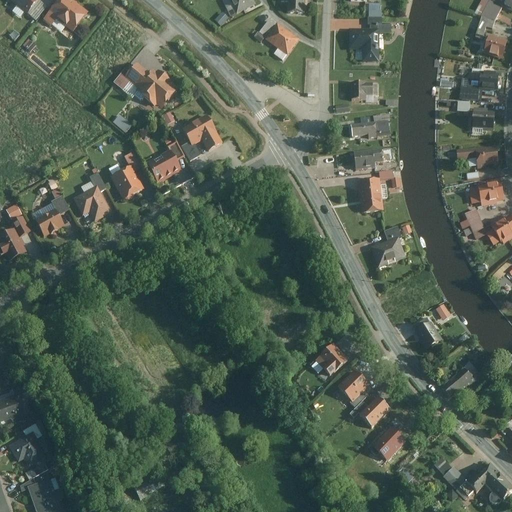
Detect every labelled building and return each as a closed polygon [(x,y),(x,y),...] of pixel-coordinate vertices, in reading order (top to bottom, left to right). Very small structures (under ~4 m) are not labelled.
[(9,0),(26,15),(39,0),(9,0)] [(73,33),(89,12),(72,0),(59,0),(44,21),(51,27),(56,20),(73,33)] [(233,0),(242,16),(258,8),(254,0),(233,0)] [(285,0),(286,2),(285,16),(306,18),(306,0),(285,0)] [(511,12),(511,0),(498,0),(497,3),(511,12)] [(229,19),(223,13),(216,21),(222,26),(229,19)] [(361,50),(362,65),(385,65),(384,37),(393,37),(393,27),(385,28),(385,13),(371,14),(371,30),(346,30),(346,50),(361,50)] [(275,56),(285,63),(302,42),(280,24),(277,28),(270,22),(257,39),(264,44),(268,39),(280,49),(275,56)] [(503,61),(508,41),(488,36),(483,56),(503,61)] [(32,52),(37,46),(30,41),(25,47),(32,52)] [(162,110),(179,89),(153,68),(148,74),(138,65),(125,80),(141,92),(138,95),(155,109),(157,106),(162,110)] [(497,93),(499,75),(481,73),(479,91),(497,93)] [(353,84),(353,106),(367,106),(367,99),(378,99),(377,84),(353,84)] [(458,113),(471,113),(471,103),(458,103),(458,113)] [(175,122),(171,113),(164,117),(169,125),(175,122)] [(493,133),(494,114),(472,113),(471,132),(493,133)] [(133,127),(120,116),(114,123),(127,134),(133,127)] [(223,144),(208,116),(183,130),(191,143),(193,147),(195,145),(202,141),(208,152),(223,144)] [(375,123),(350,126),(352,137),(366,135),(367,140),(392,136),(390,121),(375,123)] [(191,143),(181,148),(189,163),(201,157),(195,145),(193,147),(191,143)] [(178,144),(169,148),(170,150),(177,162),(185,157),(178,144)] [(498,165),(496,148),(476,150),(478,171),(486,170),(486,167),(498,165)] [(177,162),(170,150),(146,165),(157,185),(182,171),(177,162)] [(382,150),(354,153),(356,171),(375,169),(374,165),(383,164),(382,150)] [(135,153),(126,157),(131,166),(134,172),(142,168),(135,153)] [(134,172),(131,166),(111,177),(124,202),(144,191),(134,172)] [(393,170),(378,172),(379,179),(380,182),(392,181),(395,180),(393,170)] [(107,190),(99,174),(92,177),(97,187),(100,193),(107,190)] [(379,179),(358,182),(361,215),(383,213),(379,179)] [(392,181),(394,189),(401,188),(400,179),(395,180),(392,181)] [(505,201),(501,182),(478,187),(482,209),(497,206),(496,203),(505,201)] [(100,193),(97,187),(74,200),(83,217),(90,213),(95,223),(112,214),(100,193)] [(71,211),(64,196),(53,202),(57,210),(60,216),(71,211)] [(18,205),(7,211),(13,222),(23,216),(18,205)] [(60,216),(57,210),(36,221),(44,237),(65,227),(60,216)] [(511,217),(511,215),(491,228),(492,231),(486,235),(494,247),(500,244),(502,247),(511,240),(511,217)] [(31,232),(24,218),(13,223),(16,229),(20,238),(31,232)] [(20,238),(16,229),(0,237),(0,244),(1,246),(0,246),(0,252),(2,257),(7,255),(10,261),(27,253),(20,238)] [(399,229),(385,233),(388,243),(399,240),(402,239),(399,229)] [(388,243),(370,249),(377,270),(406,260),(399,240),(388,243)] [(431,289),(428,283),(417,288),(415,285),(405,291),(401,284),(387,292),(393,301),(388,304),(391,311),(431,289)] [(424,305),(420,297),(413,301),(417,309),(424,305)] [(451,316),(444,305),(437,310),(443,321),(451,316)] [(443,341),(431,324),(416,333),(427,351),(443,341)] [(350,361),(334,344),(315,362),(331,379),(350,361)] [(477,381),(465,368),(447,384),(458,397),(477,381)] [(371,386),(356,370),(338,387),(353,403),(365,392),(371,386)] [(369,396),(365,392),(353,403),(352,404),(355,408),(363,401),(369,396)] [(0,403),(0,421),(3,427),(13,421),(16,427),(31,419),(24,407),(17,394),(0,403)] [(391,410),(377,397),(368,407),(359,415),(373,428),(391,410)] [(368,407),(363,401),(355,408),(349,414),(355,420),(359,415),(368,407)] [(405,443),(390,429),(373,448),(388,462),(405,443)] [(27,462),(31,469),(50,458),(35,433),(11,447),(22,465),(27,462)] [(511,493),(511,488),(489,462),(469,481),(466,483),(474,492),(475,493),(484,485),(500,503),(511,493)] [(469,481),(455,466),(442,477),(456,492),(459,489),(466,483),(469,481)] [(37,486),(29,489),(37,511),(67,511),(53,472),(35,479),(37,486)] [(153,479),(134,485),(138,499),(158,492),(153,479)] [(466,483),(459,489),(467,498),(474,492),(466,483)]
